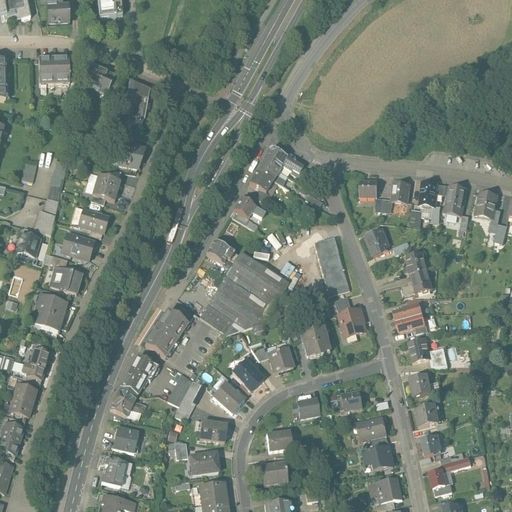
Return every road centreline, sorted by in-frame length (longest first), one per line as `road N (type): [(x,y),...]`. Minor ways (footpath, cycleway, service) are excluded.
road 1 (residential): [(0,37),(65,38),(177,83),(31,437),(19,482),(24,510)]
road 2 (primary): [(71,511),(98,405),(177,232),(196,165),(294,0)]
road 3 (residential): [(245,511),(241,445),(260,408),(303,382),(389,362)]
road 4 (residential): [(389,362),(317,156)]
road 5 (residential): [(157,313),(263,132)]
road 6 (residential): [(511,180),(317,156)]
road 7 (residential): [(420,511),(389,362)]
road 8 (residential): [(282,99),(358,0)]
